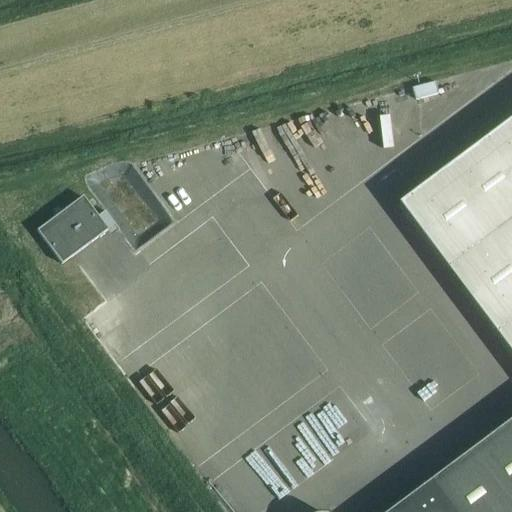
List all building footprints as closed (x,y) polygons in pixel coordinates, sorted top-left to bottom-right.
[(511,348),(511,121),(402,205),(511,348)] [(61,264),(107,229),(83,196),(37,231),(61,264)] [(431,345),(424,351),(439,369),(446,363),(431,345)] [(325,450),(331,458),(370,429),(364,421),(325,450)] [(511,511),(511,423),(393,511),(511,511)]
